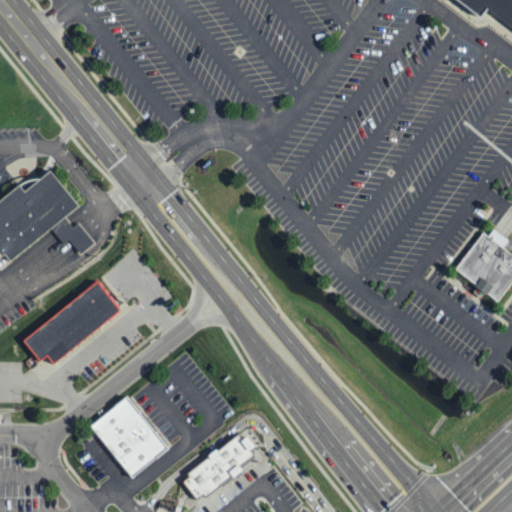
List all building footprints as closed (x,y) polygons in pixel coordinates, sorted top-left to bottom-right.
[(511,0),(511,25),(486,6),(480,15),(460,0),(511,0)] [(0,195),(20,179),(25,185),(51,163),(83,202),(65,218),(72,226),(76,223),(93,244),(78,256),(67,243),(62,246),(47,228),(10,259),(3,250),(0,252),(0,195)] [(454,268),(482,231),(511,253),(511,281),(497,301),(454,268)] [(23,339),(96,278),(120,308),(52,364),(45,355),(40,359),(23,339)] [(89,422),(125,393),(169,446),(133,475),(89,422)] [(188,482),(194,478),(191,474),(210,459),(209,456),(218,448),(220,451),(239,436),(244,442),(249,438),(255,445),(248,451),(252,457),(240,467),(243,471),(236,477),(233,474),(207,495),(205,492),(199,496),(188,482)]
